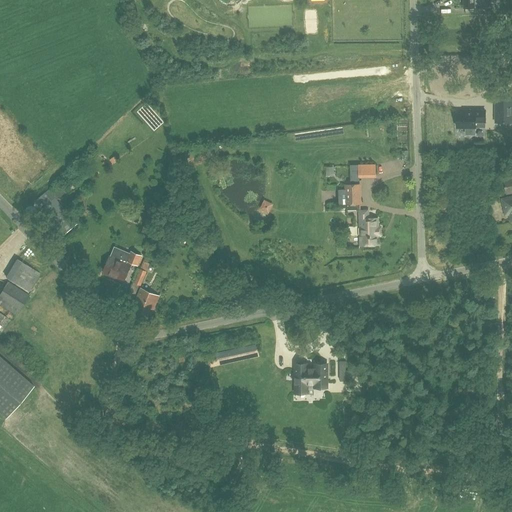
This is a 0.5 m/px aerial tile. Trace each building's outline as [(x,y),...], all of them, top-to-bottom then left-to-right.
[(485,0),(463,0),(464,8),(475,7),(475,8),(482,8),(486,4),(485,0)] [(511,122),(511,99),(495,99),(495,122),(511,122)] [(457,113),(457,127),(466,127),(466,134),(475,134),(475,127),(485,127),(485,122),(485,110),(464,110),(464,113),(457,113)] [(359,175),(359,164),(350,165),(351,181),(360,181),(360,175),(359,175)] [(363,180),(381,180),(381,165),(364,165),(363,180)] [(359,191),(359,186),(359,185),(346,185),(346,205),(360,205),(359,191)] [(57,212),(63,207),(48,189),(34,202),(41,210),(49,203),(57,212)] [(511,197),(502,199),(503,203),(504,207),(510,206),(511,212),(511,211),(511,213),(510,216),(511,219),(511,221),(511,197)] [(273,206),(264,202),(260,209),(269,213),(273,206)] [(36,209),(35,207),(33,206),(29,206),(26,208),(25,211),(26,214),(28,216),(30,217),(32,217),(35,216),(37,214),(37,212),(36,209)] [(74,252),(90,239),(63,207),(57,212),(47,220),(74,252)] [(368,219),(368,211),(360,211),(360,212),(359,212),(359,229),(361,229),(361,236),(360,236),(360,245),(379,244),(378,236),(380,236),(380,227),(378,227),(378,219),(368,219)] [(165,243),(166,234),(160,233),(158,242),(165,243)] [(143,255),(131,250),(130,253),(127,261),(128,261),(138,265),(143,255)] [(206,268),(216,264),(211,253),(202,256),(206,268)] [(124,280),(130,265),(110,256),(104,272),(124,280)] [(29,291),(40,273),(18,259),(6,277),(29,291)] [(141,286),(147,271),(140,268),(134,283),(141,286)] [(0,304),(17,315),(29,295),(8,282),(0,294),(0,304)] [(149,321),(159,295),(141,288),(131,313),(149,321)] [(0,330),(2,331),(10,320),(0,312),(0,330)] [(0,413),(5,418),(34,386),(0,356),(0,413)] [(296,364),(296,393),(307,393),(307,383),(316,383),(316,387),(327,387),(327,364),(316,364),(316,369),(307,369),(307,364),(296,364)] [(454,495),(459,488),(452,483),(447,491),(454,495)]
